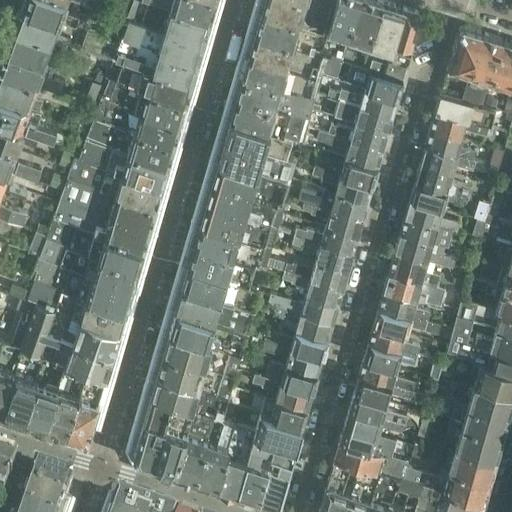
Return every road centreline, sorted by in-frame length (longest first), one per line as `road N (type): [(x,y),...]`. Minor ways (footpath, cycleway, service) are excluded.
road 1 (residential): [(449,0),(295,511)]
road 2 (residential): [(102,467),(236,0)]
road 3 (residential): [(102,467),(229,511)]
